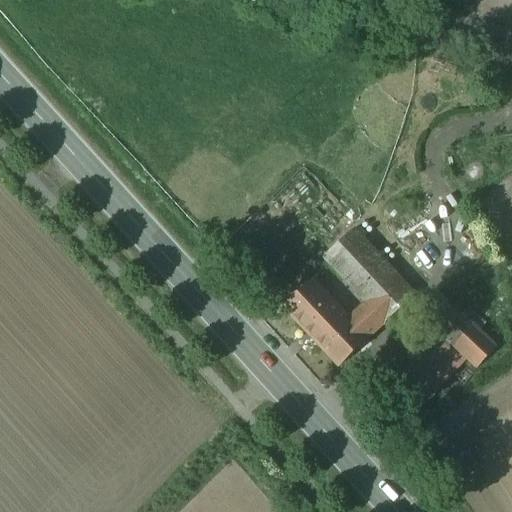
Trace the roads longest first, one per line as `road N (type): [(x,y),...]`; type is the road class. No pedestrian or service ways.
road 1 (secondary): [(0,79),(396,511)]
road 2 (unclassified): [(389,0),(511,26)]
